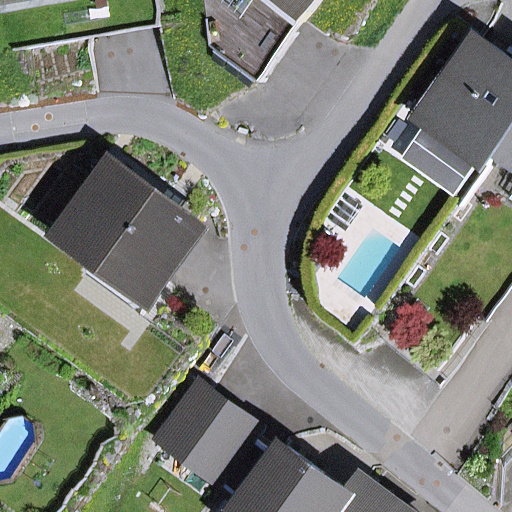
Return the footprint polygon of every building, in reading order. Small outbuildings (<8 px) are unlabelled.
[(163,27),(158,0),(6,0),(15,52),(54,46),(163,27)] [(204,0),(212,47),(265,84),(323,0),(204,0)] [(511,59),(481,38),(423,120),(488,165),(511,132),(511,59)] [(511,161),(511,132),(488,165),(490,166),(499,153),(511,161)] [(117,165),(65,236),(87,252),(153,300),(155,301),(206,230),(117,165)] [(147,308),(153,300),(87,252),(90,276),(138,310),(147,308)] [(345,511),(357,496),(289,447),(281,458),(255,440),(263,429),(202,385),(163,439),(250,502),(242,511),(345,511)] [(357,496),(345,511),(411,511),(368,481),(357,496)]
